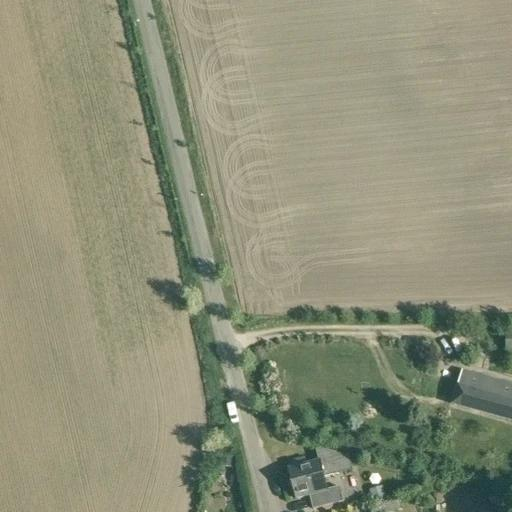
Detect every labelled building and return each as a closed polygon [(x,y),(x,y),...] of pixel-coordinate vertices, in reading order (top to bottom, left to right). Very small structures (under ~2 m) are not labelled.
[(511,384),(462,371),(453,404),(511,419),(511,384)] [(289,468),(297,498),(310,495),(313,509),(344,502),(340,486),(327,490),(324,476),(352,470),(349,455),(322,449),(318,450),(320,461),(289,468)] [(219,465),(233,467),(234,459),(220,457),(219,465)] [(387,498),(384,487),(371,490),(374,501),(387,498)] [(511,502),(498,490),(488,499),(494,505),(489,509),(489,511),(501,511),(502,511),(501,511),(511,511),(511,502)] [(371,511),(392,511),(401,510),(397,495),(387,498),(374,501),(369,502),(371,511)]
